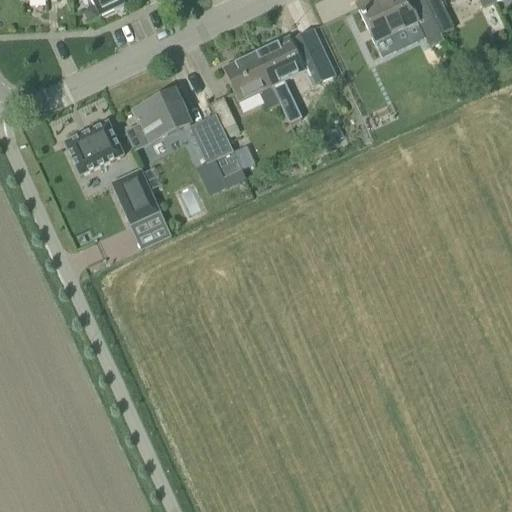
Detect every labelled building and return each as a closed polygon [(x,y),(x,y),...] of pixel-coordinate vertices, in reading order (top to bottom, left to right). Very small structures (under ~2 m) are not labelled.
[(89,0),(99,19),(122,8),(118,0),(89,0)] [(440,36),(422,0),(410,0),(406,2),(404,0),(381,0),(358,11),(374,44),(416,24),(428,49),(443,42),(440,36)] [(422,0),(440,36),(453,30),(438,0),(422,0)] [(495,4),(492,0),(451,0),(454,4),(461,0),(477,0),(482,10),(495,4)] [(288,39),(254,55),(278,106),(288,126),(300,120),(291,100),(283,84),(305,73),(288,39)] [(323,85),(335,79),(322,52),(309,58),(323,85)] [(254,55),(221,71),(238,105),(259,95),(267,112),(278,106),(254,55)] [(138,128),(124,134),(133,153),(148,147),(189,127),(173,93),(131,113),(138,128)] [(215,118),(222,133),(235,126),(222,100),(209,106),(215,118)] [(222,133),(215,118),(190,131),(207,167),(213,164),(222,182),(241,172),(222,133)] [(123,159),(107,125),(63,146),(79,179),(123,159)] [(160,215),(140,172),(109,186),(129,229),(160,215)]
